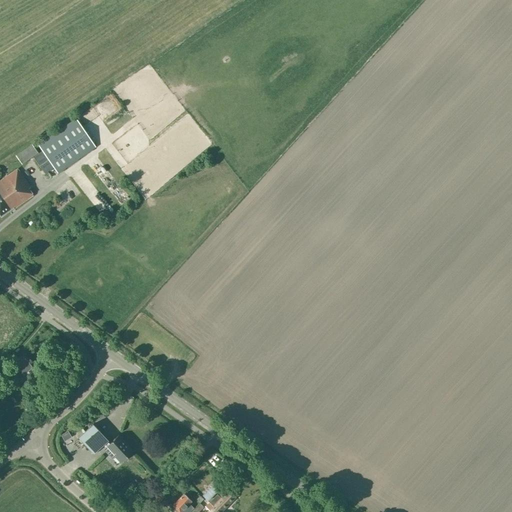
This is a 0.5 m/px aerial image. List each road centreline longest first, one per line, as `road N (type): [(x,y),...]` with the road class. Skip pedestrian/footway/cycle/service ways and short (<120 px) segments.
road 1 (tertiary): [(337,511),(114,355)]
road 2 (tertiary): [(114,355),(0,270)]
road 3 (unclassified): [(29,442),(114,355)]
